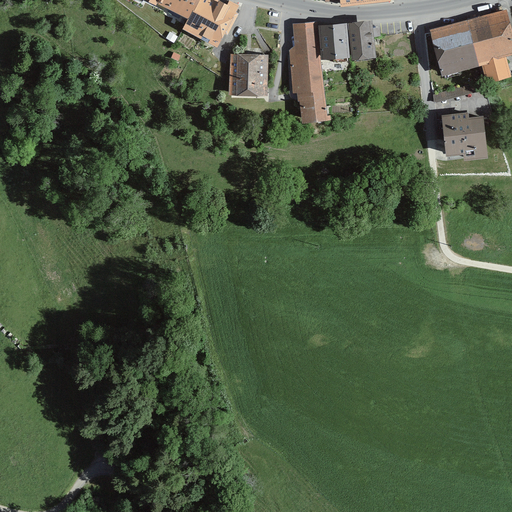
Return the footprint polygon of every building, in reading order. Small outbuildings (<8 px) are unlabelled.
[(201,0),(141,0),(189,24),(201,0)] [(239,15),(208,0),(201,0),(189,24),(187,28),(223,47),(239,15)] [(511,35),(506,12),(427,32),(438,79),(480,68),(485,86),(511,79),(505,59),(511,57),(511,35)] [(321,63),(319,28),(318,24),(293,26),(295,47),(289,52),(293,95),(297,95),(298,103),(300,103),(303,127),(328,124),(321,63)] [(372,24),(349,26),(353,64),(376,62),(372,24)] [(349,61),(348,26),(319,28),(321,63),(349,61)] [(268,56),(232,54),(230,98),(266,100),(268,56)] [(470,114),(442,116),(445,159),(464,157),(464,164),(489,162),(485,118),(470,119),(470,114)]
